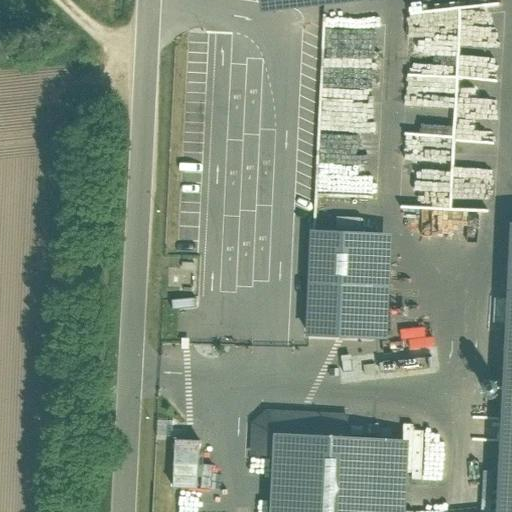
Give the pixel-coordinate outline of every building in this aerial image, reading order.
[(499,81),(501,11),(411,8),(410,40),(431,40),(430,63),(407,62),(405,135),(443,136),(443,131),(452,131),(453,104),(459,104),(460,79),(499,81)] [(375,19),(333,18),(332,34),(374,35),(375,19)] [(323,195),(371,191),(369,173),(356,174),(357,180),(338,181),(337,171),(321,172),(323,195)] [(511,218),(511,219),(498,511),(501,511),(506,499),(511,498),(511,218)] [(310,229),(308,335),(390,336),(392,230),(310,229)] [(405,511),(409,437),(277,429),(272,511),(405,511)] [(175,438),(175,486),(200,486),(200,438),(175,438)]
